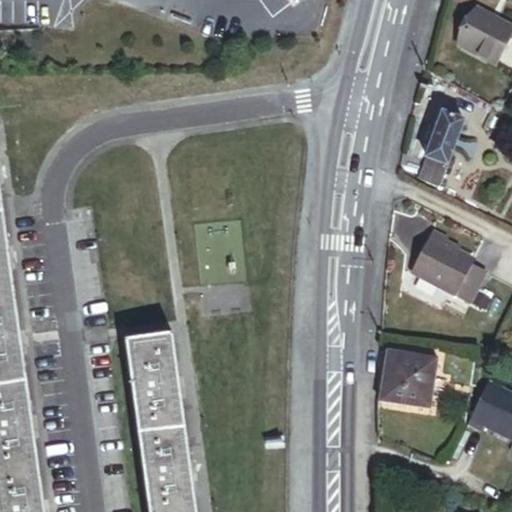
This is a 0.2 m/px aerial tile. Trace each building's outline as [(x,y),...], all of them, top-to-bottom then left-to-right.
[(511,31),(474,11),(457,41),(470,48),(468,53),(492,66),(511,31)] [(470,48),(457,41),(455,46),(468,53),(470,48)] [(436,188),(460,123),(439,115),(414,180),(436,188)] [(39,511),(0,225),(0,511),(39,511)] [(437,235),(433,241),(446,248),(450,241),(437,235)] [(433,241),(415,277),(486,312),(491,302),(479,296),(489,276),(474,268),(476,263),(446,248),(433,241)] [(193,511),(170,340),(123,347),(146,511),(193,511)] [(429,410),(437,361),(387,353),(379,402),(429,410)] [(468,431),(511,446),(511,398),(483,389),(468,431)]
